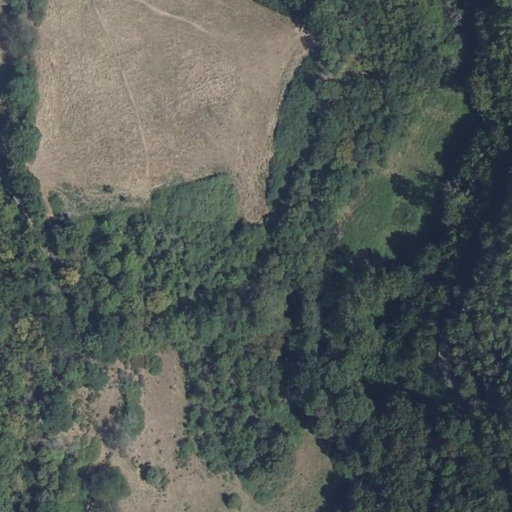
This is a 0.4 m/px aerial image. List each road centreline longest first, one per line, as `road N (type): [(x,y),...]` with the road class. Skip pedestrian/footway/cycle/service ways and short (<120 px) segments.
road 1 (unclassified): [(34,511),(33,446),(70,315),(66,244),(0,165)]
road 2 (tertiary): [(511,161),(446,333),(454,391),(487,445),(508,511)]
